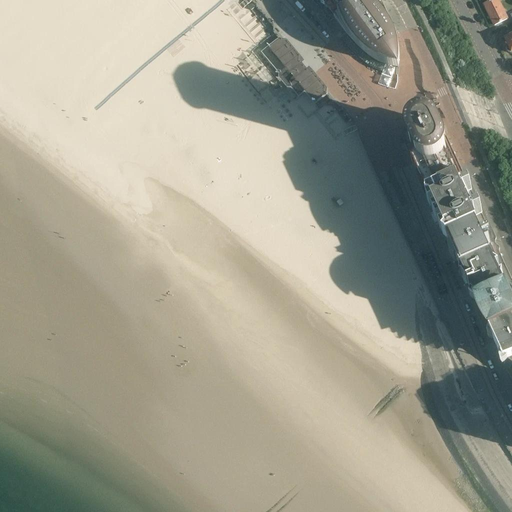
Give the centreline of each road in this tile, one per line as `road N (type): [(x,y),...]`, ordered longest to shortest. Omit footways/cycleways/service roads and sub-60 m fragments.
road 1 (residential): [(285,0),(375,102),(511,426)]
road 2 (residential): [(511,262),(394,0)]
